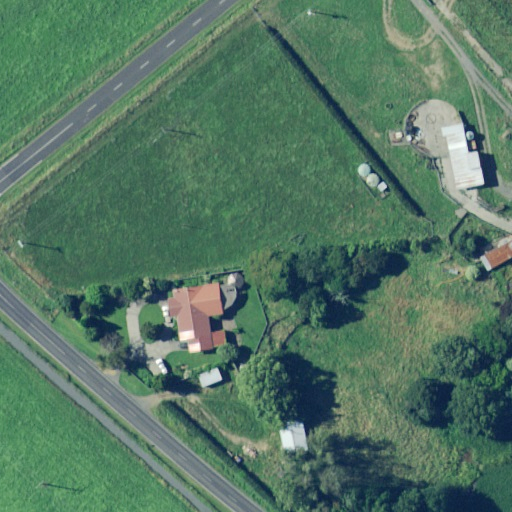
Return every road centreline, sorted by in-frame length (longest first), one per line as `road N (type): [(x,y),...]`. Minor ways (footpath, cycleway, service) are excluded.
road 1 (tertiary): [(248,511),(0,297)]
road 2 (unclassified): [(0,182),(225,0)]
